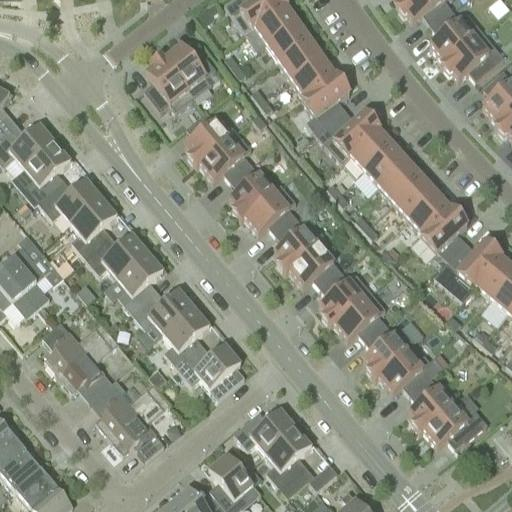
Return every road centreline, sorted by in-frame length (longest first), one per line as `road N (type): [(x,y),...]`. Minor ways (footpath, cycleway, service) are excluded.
road 1 (residential): [(342,0),(472,168),(511,202)]
road 2 (residential): [(289,364),(131,171)]
road 3 (residential): [(120,500),(289,364)]
road 4 (residential): [(412,511),(289,364)]
road 5 (residential): [(120,500),(0,358)]
road 6 (residential): [(83,81),(190,0)]
